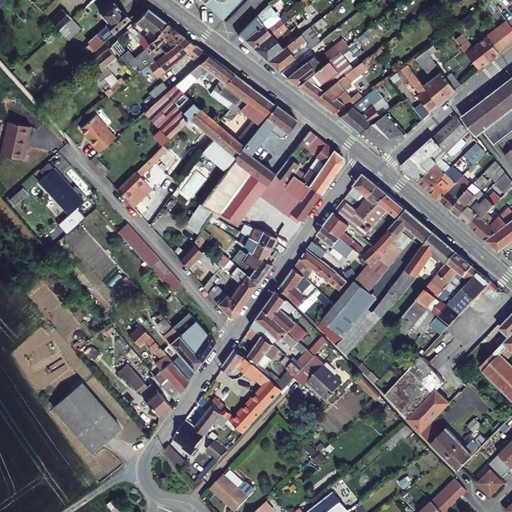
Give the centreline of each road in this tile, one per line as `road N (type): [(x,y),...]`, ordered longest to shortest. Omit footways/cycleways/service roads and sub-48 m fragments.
road 1 (secondary): [(362,154),(160,0)]
road 2 (residential): [(234,335),(65,149)]
road 3 (residential): [(234,335),(362,154)]
road 4 (tertiary): [(382,170),(511,59)]
road 5 (secondary): [(511,280),(382,170)]
road 6 (residential): [(150,448),(234,335)]
